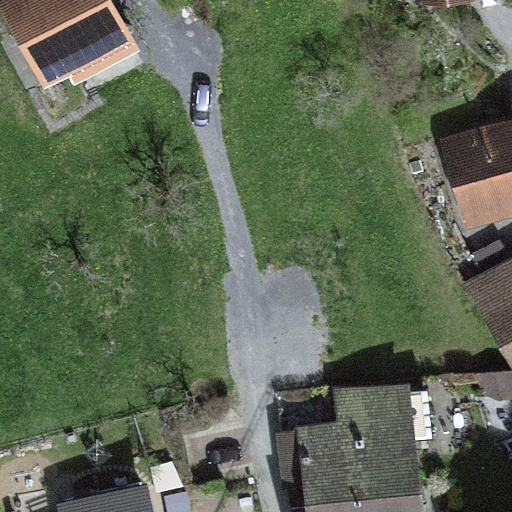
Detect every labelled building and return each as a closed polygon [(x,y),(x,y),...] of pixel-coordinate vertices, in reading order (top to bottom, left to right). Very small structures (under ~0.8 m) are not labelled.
[(1,0),(46,81),(129,36),(108,0),(1,0)] [(511,202),(511,128),(453,146),(473,214),(511,202)] [(476,257),(489,281),(511,268),(498,245),(476,257)] [(511,267),(511,268),(489,281),(473,290),(511,358),(511,267)] [(483,391),(511,395),(511,371),(481,375),(483,391)] [(312,483),(314,496),(415,486),(410,438),(432,436),(427,387),(338,394),(340,423),(281,433),(287,485),(312,483)] [(61,501),(63,511),(148,511),(142,483),(61,501)] [(291,511),(417,511),(415,486),(314,496),(314,506),(291,509),(291,511)]
